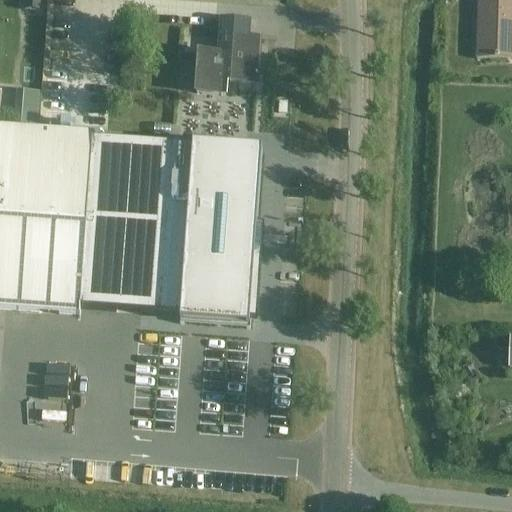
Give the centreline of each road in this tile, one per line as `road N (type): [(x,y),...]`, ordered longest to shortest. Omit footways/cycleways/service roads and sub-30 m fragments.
road 1 (tertiary): [(334,486),(353,0)]
road 2 (unknown): [(0,335),(341,344)]
road 3 (unclassified): [(334,486),(511,505)]
